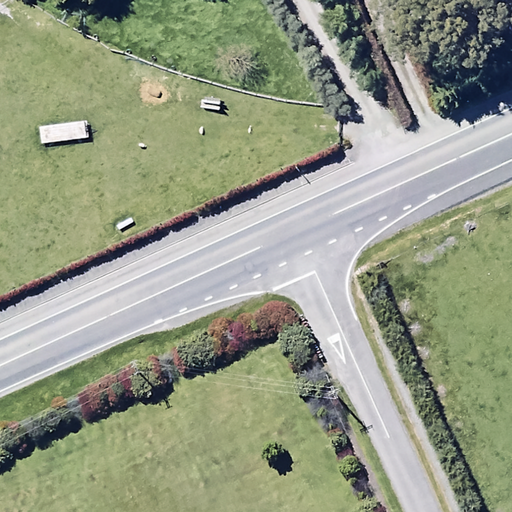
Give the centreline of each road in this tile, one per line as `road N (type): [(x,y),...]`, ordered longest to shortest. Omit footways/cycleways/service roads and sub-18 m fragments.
road 1 (primary): [(0,352),(293,220)]
road 2 (residential): [(422,511),(293,220)]
road 3 (primary): [(293,220),(511,121)]
